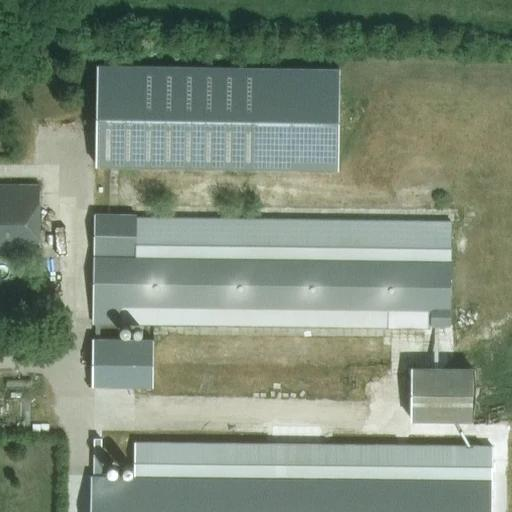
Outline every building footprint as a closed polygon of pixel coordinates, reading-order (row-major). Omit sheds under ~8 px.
[(338,161),(339,69),(98,65),(97,161),(97,166),(338,170),(338,161)] [(0,255),(40,256),(40,185),(0,185),(0,255)] [(95,240),(94,323),(118,323),(169,323),(432,326),(452,326),(453,218),(95,214),(95,240)] [(94,339),(93,387),(153,387),(154,339),(94,339)] [(473,370),(411,369),(411,420),(473,420),(473,370)] [(92,477),(91,511),(491,511),(492,481),(103,477),(103,438),(95,438),(95,477),(92,477)]
